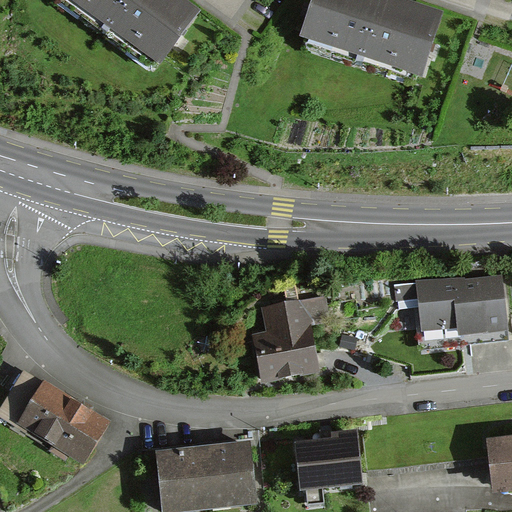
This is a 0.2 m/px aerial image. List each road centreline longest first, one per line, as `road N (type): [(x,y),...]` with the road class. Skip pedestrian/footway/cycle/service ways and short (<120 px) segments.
road 1 (residential): [(54,347),(108,384),(155,403),(208,411),(511,383)]
road 2 (secondary): [(42,192),(214,232),(318,238),(372,226)]
road 3 (secondary): [(372,226),(50,163)]
road 4 (residential): [(54,347),(27,265),(42,192)]
road 5 (secondary): [(372,226),(511,222)]
